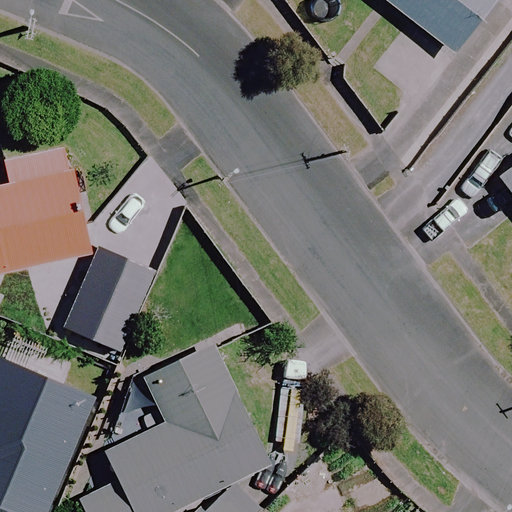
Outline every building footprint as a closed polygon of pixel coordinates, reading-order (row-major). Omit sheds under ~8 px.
[(497,0),(380,0),(454,56),(497,0)] [(511,169),(499,179),(511,196),(511,169)] [(0,276),(85,259),(68,175),(0,189),(0,276)] [(133,288),(87,270),(63,328),(109,346),(133,288)] [(253,511),(230,486),(270,465),(209,348),(144,382),(167,426),(66,479),(82,511),(253,511)]
